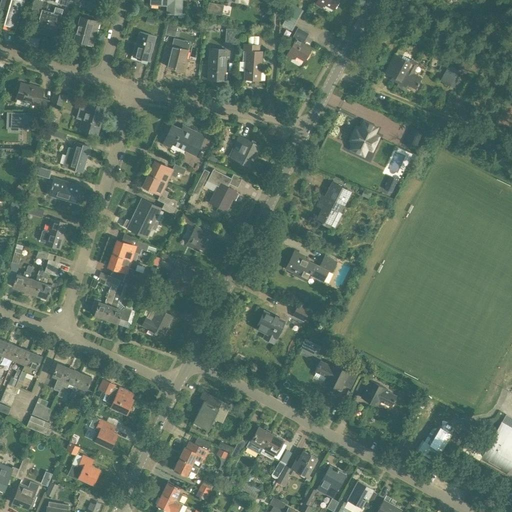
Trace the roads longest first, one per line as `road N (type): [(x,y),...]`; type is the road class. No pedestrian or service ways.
road 1 (residential): [(458,511),(190,359)]
road 2 (unclassified): [(190,359),(307,129)]
road 3 (residential): [(60,335),(134,94)]
road 4 (residential): [(307,129),(134,94)]
road 5 (unclassified): [(307,129),(373,0)]
road 6 (residential): [(116,511),(179,384)]
road 7 (residential): [(179,384),(60,335)]
road 8 (track): [(265,119),(274,89),(276,0)]
